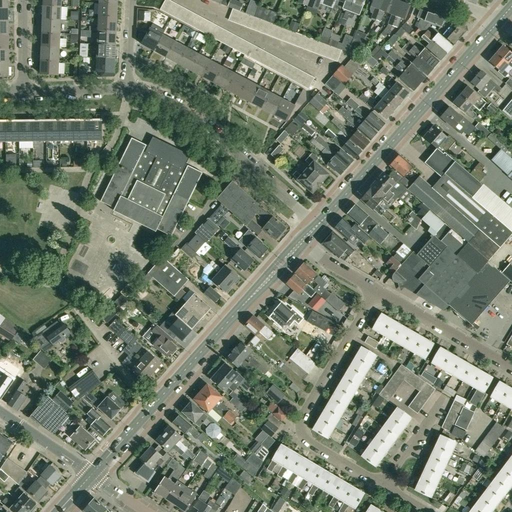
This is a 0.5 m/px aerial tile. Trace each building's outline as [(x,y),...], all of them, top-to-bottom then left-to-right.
[(168,0),(165,0),(160,9),(166,12),(171,2),(168,0)] [(239,11),(239,12),(242,4),(231,0),(230,0),(227,7),(233,9),(239,11)] [(314,8),(316,2),(317,0),(308,0),(307,5),(314,8)] [(344,2),(345,0),(335,0),(332,8),(331,11),(336,13),(339,5),(342,6),(343,2),(344,2)] [(345,0),(344,2),(345,3),(343,10),(346,11),(343,18),(347,20),(348,17),(354,0),(345,0)] [(358,16),(361,9),(364,0),(354,0),(348,17),(352,18),(354,14),(358,16)] [(376,20),(383,0),(373,0),(371,7),(375,8),(371,18),(376,20)] [(387,13),(392,0),(383,0),(376,20),(380,21),(384,12),(387,13)] [(392,26),(401,2),(395,0),(392,0),(387,13),(391,15),(388,24),(392,26)] [(171,2),(166,12),(171,15),(176,4),(171,2)] [(401,2),(392,26),(396,27),(400,18),(404,19),(410,5),(401,2)] [(117,18),(118,4),(99,3),(99,17),(117,18)] [(176,4),(171,15),(176,17),(181,7),(176,4)] [(61,20),(62,6),(43,5),(43,19),(61,20)] [(267,22),(273,24),(277,13),(258,6),(256,10),(254,17),(256,18),(262,20),(267,22)] [(0,21),(9,21),(8,8),(0,7),(0,21)] [(181,7),(176,17),(181,20),(186,10),(181,7)] [(247,7),(245,14),(250,16),(254,17),(256,10),(247,7)] [(233,9),(229,21),(234,23),(239,11),(233,9)] [(445,19),(420,9),(417,17),(442,27),(445,19)] [(186,10),(181,20),(186,23),(192,13),(186,10)] [(239,11),(234,23),(240,25),(244,14),(239,12),(239,11)] [(192,13),(186,23),(191,26),(197,15),(192,13)] [(244,14),(240,25),(246,27),(250,16),(245,14),(244,14)] [(197,15),(191,26),(196,28),(202,18),(197,15)] [(250,16),(246,27),(252,29),(256,18),(254,17),(250,16)] [(116,31),(117,18),(99,17),(98,30),(116,31)] [(202,18),(196,28),(201,31),(207,21),(202,18)] [(256,18),(252,29),(257,31),(262,20),(256,18)] [(66,20),(61,20),(43,19),(42,32),(60,33),(61,22),(66,23),(66,20)] [(262,20),(257,31),(263,33),(267,22),(262,20)] [(0,35),(9,35),(9,21),(0,21),(0,35)] [(207,21),(201,31),(206,34),(212,24),(207,21)] [(290,21),(287,30),(290,31),(296,33),(299,24),(290,21)] [(267,22),(263,33),(269,36),(273,24),(267,22)] [(466,27),(454,22),(443,35),(454,45),(467,30),(466,27)] [(405,23),(402,27),(409,33),(413,29),(405,23)] [(163,35),(165,30),(153,24),(142,44),(154,51),(163,35)] [(212,24),(206,34),(211,37),(217,26),(212,24)] [(273,24),(269,36),(274,38),(279,27),(273,24)] [(217,26),(211,37),(217,39),(222,29),(217,26)] [(279,27),(274,38),(280,40),(284,29),(279,27)] [(381,34),(385,36),(391,29),(387,27),(381,34)] [(395,34),(400,39),(406,32),(401,27),(395,34)] [(222,29),(217,39),(222,42),(227,32),(222,29)] [(284,29),(280,40),(286,42),(290,31),(287,30),(284,29)] [(116,45),(116,31),(98,30),(97,44),(116,45)] [(290,31),(286,42),(292,44),(296,33),(290,31)] [(354,39),(350,50),(354,52),(356,52),(364,38),(365,37),(366,35),(357,31),(354,39)] [(453,46),(445,40),(438,33),(435,37),(427,31),(424,34),(446,53),(453,46)] [(60,47),(60,33),(42,32),(41,46),(60,47)] [(227,32),(222,42),(227,45),(232,34),(227,32)] [(296,33),(292,44),(297,46),(302,35),(296,33)] [(232,34),(227,45),(232,48),(237,37),(232,34)] [(393,46),(400,39),(395,34),(388,42),(393,46)] [(440,60),(446,53),(424,34),(422,37),(429,43),(426,47),(440,60)] [(0,48),(9,49),(9,35),(0,35),(0,48)] [(166,57),(175,41),(163,35),(154,51),(166,57)] [(302,35),(297,46),(303,49),(307,37),(302,35)] [(321,35),(319,42),(324,44),(328,45),(330,39),(321,35)] [(338,42),(336,48),(341,50),(342,50),(348,52),(349,52),(349,53),(350,50),(354,39),(346,36),(344,44),(338,42)] [(237,37),(232,48),(237,50),(243,40),(237,37)] [(307,37),(303,49),(309,51),(313,40),(307,37)] [(350,50),(349,53),(350,59),(353,58),(360,56),(369,41),(364,38),(356,52),(354,52),(350,50)] [(336,48),(338,42),(330,39),(328,45),(330,46),(336,48)] [(243,40),(237,50),(242,53),(248,43),(243,40)] [(313,40),(309,51),(314,53),(319,42),(313,40)] [(178,64),(187,47),(175,41),(166,57),(178,64)] [(439,61),(432,55),(424,49),(421,52),(414,46),(409,41),(406,44),(433,69),(439,61)] [(319,42),(314,53),(320,55),(324,44),(319,42)] [(248,43),(242,53),(247,56),(253,45),(248,43)] [(115,58),(116,45),(97,44),(97,58),(115,58)] [(224,47),(222,50),(228,53),(229,49),(231,47),(225,44),(224,47)] [(324,44),(320,55),(326,57),(330,46),(328,45),(324,44)] [(427,75),(433,69),(406,44),(402,49),(415,60),(412,62),(427,75)] [(253,45),(247,56),(252,58),(258,48),(253,45)] [(59,60),(60,47),(41,46),(41,60),(59,60)] [(330,46),(326,57),(331,59),(336,48),(330,46)] [(508,64),(511,67),(511,53),(503,46),(501,49),(499,48),(496,51),(497,53),(496,54),(508,64)] [(190,70),(199,54),(187,47),(178,64),(190,70)] [(377,47),(371,55),(373,57),(380,50),(377,47)] [(0,62),(9,62),(9,49),(0,48),(0,62)] [(258,48),(252,58),(257,61),(263,51),(258,48)] [(336,48),(331,59),(337,61),(341,50),(336,48)] [(263,51),(257,61),(262,64),(268,54),(263,51)] [(426,77),(418,70),(411,64),(409,66),(391,51),(387,55),(388,56),(419,84),(426,77)] [(202,76),(211,60),(199,54),(190,70),(202,76)] [(268,54),(262,64),(268,67),(273,56),(268,54)] [(503,69),(508,64),(496,54),(490,62),(499,70),(498,72),(505,78),(508,74),(503,69)] [(273,56),(268,67),(273,69),(278,59),(273,56)] [(377,68),(379,65),(369,56),(360,59),(372,69),(374,66),(377,68)] [(414,90),(419,84),(388,56),(385,59),(402,74),(399,77),(414,90)] [(115,72),(115,58),(97,58),(96,71),(115,72)] [(278,59),(273,69),(278,72),(283,62),(278,59)] [(344,67),(353,74),(360,66),(353,59),(351,60),(344,67)] [(58,74),(59,60),(41,60),(40,74),(58,74)] [(214,83),(223,67),(211,60),(202,76),(214,83)] [(9,62),(0,62),(0,76),(9,76),(9,62)] [(283,62),(278,72),(283,75),(288,65),(283,62)] [(288,65),(283,75),(288,78),(294,67),(288,65)] [(344,84),(352,74),(344,67),(342,65),(333,75),(341,82),(344,84)] [(226,89),(235,73),(223,67),(214,83),(226,89)] [(294,67),(288,78),(293,80),(299,70),(294,67)] [(390,72),(384,67),(381,71),(387,76),(390,72)] [(299,70),(293,80),(298,83),(304,73),(299,70)] [(481,71),(471,82),(479,89),(480,90),(478,92),(484,98),(493,88),(498,92),(501,89),(488,78),(489,77),(481,71)] [(238,96),(247,80),(235,73),(226,89),(238,96)] [(304,73),(298,83),(303,86),(309,75),(304,73)] [(309,75),(303,86),(308,89),(314,78),(309,75)] [(333,92),(341,83),(333,75),(325,84),(333,92)] [(390,91),(380,83),(374,78),(370,82),(386,96),(382,100),(394,110),(401,102),(390,91)] [(409,93),(401,86),(397,83),(391,78),(388,81),(394,86),(390,91),(401,102),(409,93)] [(250,102),(259,86),(247,80),(238,96),(250,102)] [(262,109),(271,93),(259,86),(250,102),(262,109)] [(486,102),(475,93),(468,86),(461,94),(473,105),(479,111),(486,102)] [(274,115),(283,99),(271,93),(262,109),(274,115)] [(316,94),(309,102),(320,112),(327,103),(316,94)] [(359,98),(365,103),(368,100),(362,94),(359,98)] [(469,109),(473,105),(461,94),(453,103),(471,118),(473,119),(476,115),(469,109)] [(394,110),(382,100),(378,96),(374,100),(375,100),(371,105),(386,118),(394,110)] [(368,116),(358,107),(359,106),(350,98),(346,103),(378,131),(385,123),(372,112),(368,116)] [(283,99),(274,115),(286,122),(295,106),(283,99)] [(495,116),(500,111),(490,103),(486,108),(495,116)] [(510,117),(511,115),(511,111),(506,106),(503,111),(510,117)] [(462,118),(457,114),(449,107),(441,117),(454,128),(460,133),(462,131),(468,136),(476,127),(463,117),(462,118)] [(361,125),(350,116),(351,115),(344,108),(339,113),(370,140),(377,132),(364,121),(361,125)] [(308,118),(301,111),(295,117),(303,124),(308,118)] [(295,117),(293,121),(300,127),(303,124),(295,117)] [(353,135),(342,125),(334,118),(331,122),(362,149),(369,142),(357,131),(353,135)] [(33,141),(47,141),(46,122),(33,123),(33,141)] [(47,141),(60,141),(60,122),(46,122),(47,141)] [(60,141),(74,140),(74,122),(60,122),(60,141)] [(74,140),(88,140),(87,122),(74,122),(74,140)] [(87,122),(88,140),(101,140),(101,122),(87,122)] [(293,136),(299,129),(291,122),(285,129),(293,136)] [(511,150),(479,122),(475,126),(510,156),(511,153),(511,150)] [(6,141),(19,141),(19,123),(5,123),(6,141)] [(19,141),(33,141),(33,123),(19,123),(19,141)] [(434,125),(423,137),(437,148),(424,162),(442,177),(445,173),(511,231),(511,209),(480,182),(486,175),(481,171),(485,166),(480,162),(470,174),(445,153),(447,150),(456,140),(449,135),(447,137),(434,125)] [(346,144),(336,136),(329,129),(326,133),(347,151),(354,158),(361,151),(349,140),(346,144)] [(285,131),(276,140),(281,144),(289,135),(285,131)] [(153,137),(148,147),(146,146),(146,145),(132,138),(118,165),(101,201),(115,208),(114,210),(156,231),(157,229),(171,236),(189,200),(202,173),(188,165),(188,166),(186,165),(191,155),(153,137)] [(337,153),(328,145),(319,137),(316,140),(346,167),(353,160),(341,149),(337,153)] [(346,167),(316,140),(314,139),(311,142),(331,160),(328,164),(340,174),(346,167)] [(279,145),(271,154),(275,158),(283,149),(279,145)] [(511,158),(502,150),(492,161),(511,179),(511,158)] [(306,171),(320,183),(328,174),(315,163),(318,159),(312,153),(305,161),(311,165),(306,171)] [(16,167),(16,155),(6,155),(6,168),(16,167)] [(399,155),(390,166),(398,173),(394,177),(406,188),(408,190),(412,185),(403,177),(413,167),(399,155)] [(218,171),(221,167),(215,162),(211,165),(218,171)] [(313,192),(320,183),(306,171),(301,176),(296,171),(293,175),(313,192)] [(392,175),(390,177),(384,172),(378,180),(397,197),(406,188),(394,177),(392,175)] [(412,185),(408,190),(409,190),(453,228),(452,229),(467,243),(488,261),(511,233),(511,231),(445,173),(442,177),(432,188),(419,176),(412,185)] [(398,198),(397,197),(378,180),(369,189),(381,199),(383,202),(384,201),(389,207),(394,202),(395,202),(398,198)] [(262,207),(232,181),(216,199),(222,203),(229,210),(246,225),(256,214),(256,213),(262,207)] [(387,209),(389,207),(384,201),(383,202),(381,199),(369,189),(361,199),(373,210),(374,210),(381,216),(382,215),(389,222),(389,221),(390,222),(395,217),(387,209)] [(224,215),(229,210),(222,203),(208,218),(217,226),(226,217),(224,215)] [(369,235),(380,245),(388,235),(377,225),(378,224),(356,205),(347,214),(359,225),(358,226),(368,235),(369,235)] [(413,251),(393,274),(392,277),(392,279),(394,282),(396,283),(399,283),(402,282),(404,288),(416,295),(424,285),(448,306),(449,305),(471,325),(510,281),(488,261),(467,243),(452,229),(451,230),(424,206),(416,215),(421,219),(430,227),(428,231),(434,236),(441,242),(441,241),(447,247),(430,267),(427,264),(428,264),(417,255),(413,251)] [(286,228),(273,217),(262,207),(256,213),(256,214),(267,223),(262,228),(270,235),(271,233),(277,238),(281,234),(282,234),(285,231),(285,229),(286,228)] [(416,230),(421,219),(416,215),(408,223),(416,230)] [(221,230),(217,226),(208,218),(195,233),(196,234),(207,243),(208,244),(221,230)] [(368,235),(358,226),(355,224),(353,227),(343,219),(335,228),(342,235),(347,239),(352,234),(364,244),(369,237),(368,236),(368,235)] [(267,248),(262,243),(263,242),(251,231),(241,242),(247,247),(259,258),(260,257),(262,257),(264,254),(264,252),(267,248)] [(322,244),(335,255),(336,255),(338,258),(345,261),(348,257),(357,265),(363,257),(334,231),(333,232),(332,231),(322,243),(322,244)] [(190,241),(187,244),(201,257),(206,252),(202,248),(207,243),(196,234),(190,241)] [(434,236),(417,255),(428,264),(427,264),(430,267),(447,247),(441,241),(441,242),(434,236)] [(237,245),(231,240),(229,238),(225,242),(233,249),(232,251),(236,254),(232,259),(233,260),(232,261),(236,264),(237,263),(244,270),(245,269),(246,270),(250,265),(249,264),(253,260),(246,254),(236,245),(237,245)] [(186,243),(181,249),(196,262),(197,261),(205,269),(209,264),(201,257),(187,244),(186,243)] [(400,263),(403,258),(397,253),(393,257),(400,263)] [(393,257),(392,256),(386,263),(391,267),(389,269),(393,273),(401,264),(400,263),(393,257)] [(189,280),(163,257),(140,283),(144,286),(152,277),(174,296),(189,280)] [(222,270),(216,264),(212,261),(209,264),(213,267),(213,268),(232,284),(238,277),(226,266),(222,270)] [(323,287),(327,283),(317,274),(304,263),(295,273),(307,284),(312,279),(318,284),(313,289),(316,292),(321,296),(326,290),(323,287)] [(225,292),(232,284),(213,268),(210,271),(216,276),(212,280),(217,285),(216,286),(218,288),(219,287),(225,292)] [(306,285),(301,281),(294,275),(287,283),(299,294),(303,290),(311,297),(316,292),(313,289),(307,284),(306,285)] [(120,293),(126,298),(133,290),(127,285),(120,293)] [(221,296),(214,290),(210,286),(204,293),(215,303),(221,296)] [(136,293),(140,297),(147,292),(143,287),(140,289),(136,293)] [(331,294),(326,290),(321,296),(325,300),(331,294)] [(211,308),(203,301),(195,293),(185,304),(201,318),(211,308)] [(325,300),(338,311),(344,304),(332,293),(331,294),(325,300)] [(318,294),(309,305),(317,311),(326,301),(318,294)] [(121,309),(129,301),(122,295),(114,303),(121,309)] [(295,311),(294,313),(281,302),(273,312),(269,317),(282,328),(286,323),(291,318),(298,324),(304,318),(295,311)] [(114,303),(100,316),(107,323),(120,309),(114,303)] [(147,303),(140,310),(149,318),(156,311),(147,303)] [(192,329),(201,318),(185,304),(176,315),(180,319),(192,329)] [(336,337),(341,328),(342,326),(313,311),(306,321),(336,337)] [(180,319),(176,315),(173,313),(169,318),(175,324),(170,329),(182,340),(191,331),(179,320),(180,319)] [(386,329),(391,319),(381,314),(373,329),(383,335),(386,329)] [(274,333),(261,322),(253,315),(244,325),(256,335),(259,332),(268,339),(274,333)] [(6,318),(1,325),(15,335),(19,330),(6,318)] [(116,319),(108,328),(112,331),(120,323),(116,319)] [(393,341),(402,326),(391,319),(386,329),(383,335),(387,337),(393,341)] [(167,357),(170,353),(172,355),(177,349),(176,348),(176,347),(170,342),(173,339),(154,322),(151,325),(153,327),(144,336),(155,346),(167,357)] [(71,333),(64,323),(49,334),(46,329),(31,340),(40,349),(51,341),(54,345),(59,341),(60,343),(62,343),(65,341),(65,339),(64,337),(71,333)] [(120,323),(112,331),(116,335),(123,326),(120,323)] [(123,326),(116,335),(120,338),(127,330),(123,326)] [(404,347),(412,332),(402,326),(393,341),(404,347)] [(127,330),(120,338),(124,342),(131,333),(127,330)] [(414,353),(423,338),(412,332),(404,347),(414,353)] [(13,340),(20,345),(24,338),(17,333),(13,340)] [(128,345),(123,351),(132,359),(135,356),(130,351),(134,346),(130,343),(135,337),(131,333),(124,342),(128,345)] [(375,349),(379,343),(368,336),(365,342),(375,349)] [(423,338),(414,353),(425,359),(433,344),(423,338)] [(252,351),(249,348),(241,341),(241,342),(239,342),(237,344),(237,346),(234,350),(254,367),(265,377),(269,372),(263,367),(257,362),(257,361),(250,355),(252,351)] [(376,355),(370,352),(362,347),(356,357),(370,366),(376,355)] [(442,368),(451,354),(440,348),(432,362),(442,368)] [(290,358),(309,374),(317,365),(298,349),(290,358)] [(254,367),(234,350),(231,353),(230,353),(228,355),(228,357),(227,357),(235,364),(238,367),(241,364),(250,372),(254,367)] [(45,354),(41,351),(34,359),(37,362),(45,354)] [(140,360),(154,372),(161,363),(148,352),(140,360)] [(453,374),(461,360),(451,354),(442,368),(453,374)] [(364,376),(370,366),(356,357),(349,368),(364,376)] [(144,383),(154,372),(140,360),(133,369),(140,375),(137,378),(144,383)] [(463,380),(471,366),(461,360),(453,374),(463,380)] [(249,384),(233,370),(226,363),(219,371),(232,383),(232,382),(237,387),(241,383),(246,387),(249,384)] [(407,364),(405,367),(410,371),(414,366),(408,363),(407,364)] [(401,364),(398,369),(407,376),(410,371),(405,367),(401,364)] [(473,386),(482,372),(471,366),(463,380),(473,386)] [(358,386),(364,376),(349,368),(343,378),(358,386)] [(404,380),(407,376),(398,369),(395,374),(404,380)] [(84,397),(93,406),(97,410),(99,408),(104,413),(112,419),(121,409),(126,403),(119,397),(114,403),(107,397),(102,403),(90,392),(102,383),(93,370),(68,388),(77,400),(78,401),(84,397)] [(232,382),(232,383),(219,371),(212,379),(234,399),(235,399),(238,396),(233,392),(237,387),(232,382)] [(410,371),(407,376),(404,380),(409,384),(415,375),(410,371)] [(484,393),(487,387),(492,378),(482,372),(473,386),(476,388),(469,401),(473,404),(477,406),(484,393)] [(0,398),(1,399),(6,390),(16,377),(10,373),(7,377),(2,374),(0,376),(0,398)] [(395,374),(391,379),(400,386),(404,380),(395,374)] [(415,375),(409,384),(414,388),(421,379),(415,375)] [(352,397),(358,386),(343,378),(337,388),(352,397)] [(433,384),(439,388),(443,382),(437,378),(433,384)] [(18,410),(24,402),(27,398),(19,393),(26,383),(21,379),(14,389),(16,391),(7,403),(18,410)] [(391,379),(387,384),(396,391),(400,386),(391,379)] [(421,379),(414,388),(419,392),(422,387),(426,383),(421,379)] [(501,403),(510,388),(499,382),(491,397),(501,403)] [(301,389),(293,383),(290,387),(297,393),(301,389)] [(426,383),(422,387),(431,394),(435,389),(426,383)] [(222,397),(215,391),(207,384),(200,392),(234,421),(237,417),(219,401),(222,397)] [(285,394),(274,384),(266,393),(277,403),(285,394)] [(387,384),(383,390),(392,396),(396,391),(387,384)] [(422,387),(419,392),(428,399),(431,394),(422,387)] [(452,395),(454,396),(456,393),(456,392),(447,387),(445,391),(452,395)] [(346,407),(352,397),(337,388),(331,399),(346,407)] [(511,408),(511,389),(510,388),(501,403),(511,408)] [(383,390),(379,395),(388,402),(392,396),(383,390)] [(73,403),(60,391),(53,399),(66,411),(73,403)] [(231,424),(234,421),(200,392),(194,399),(209,412),(212,408),(231,424)] [(419,392),(415,397),(424,404),(428,399),(419,392)] [(30,416),(41,426),(54,435),(70,416),(48,395),(30,416)] [(454,401),(464,405),(467,399),(457,395),(454,401)] [(78,401),(77,400),(73,404),(85,415),(93,406),(84,397),(78,401)] [(415,397),(412,402),(420,408),(424,404),(415,397)] [(340,417),(346,407),(331,399),(325,409),(340,417)] [(454,401),(451,406),(461,411),(463,408),(464,405),(454,401)] [(203,412),(199,409),(191,402),(183,412),(195,422),(199,426),(203,422),(209,427),(207,429),(207,432),(212,436),(215,436),(220,431),(219,428),(218,427),(220,424),(204,411),(203,412)] [(412,402),(408,407),(417,413),(420,408),(412,402)] [(281,421),(286,416),(274,406),(270,411),(281,421)] [(358,415),(361,416),(361,417),(365,410),(360,406),(355,413),(357,414),(358,415)] [(451,406),(449,412),(459,416),(461,411),(451,406)] [(390,417),(404,427),(411,418),(398,408),(390,417)] [(456,421),(455,425),(466,430),(474,413),(469,411),(463,408),(461,411),(459,416),(456,421)] [(110,427),(103,420),(100,417),(101,416),(93,409),(88,414),(95,421),(91,426),(102,436),(110,427)] [(334,428),(340,417),(325,409),(319,419),(334,428)] [(449,412),(446,417),(456,421),(459,416),(449,412)] [(253,422),(268,435),(270,437),(278,428),(277,428),(281,423),(270,414),(266,419),(268,421),(263,426),(255,420),(253,422)] [(197,439),(201,434),(179,415),(173,423),(185,433),(187,431),(197,439)] [(397,437),(404,427),(390,417),(383,427),(397,437)] [(446,417),(444,422),(454,427),(455,425),(456,421),(446,417)] [(328,438),(334,428),(319,419),(313,430),(328,438)] [(94,439),(86,433),(81,428),(82,426),(76,420),(71,426),(77,431),(72,436),(86,448),(94,439)] [(444,422),(441,428),(452,433),(455,427),(454,427),(444,422)] [(496,422),(493,427),(502,434),(505,429),(496,422)] [(182,436),(177,433),(170,426),(163,433),(192,459),(195,456),(178,440),(182,436)] [(390,447),(397,437),(383,427),(376,437),(390,447)] [(455,427),(452,433),(451,434),(462,439),(465,432),(455,427)] [(502,434),(493,427),(489,432),(498,439),(502,434)] [(354,435),(360,439),(364,433),(358,429),(354,435)] [(498,439),(489,432),(485,437),(494,443),(498,439)] [(189,463),(192,459),(163,433),(157,441),(164,447),(170,453),(174,449),(189,463)] [(261,444),(267,450),(275,441),(270,437),(268,435),(261,444)] [(435,447),(451,454),(456,443),(440,436),(435,447)] [(7,439),(4,437),(0,443),(0,453),(4,456),(13,443),(12,442),(12,440),(9,438),(7,439)] [(383,457),(390,447),(376,437),(369,446),(383,457)] [(485,437),(482,441),(491,448),(494,443),(485,437)] [(358,441),(352,438),(351,440),(349,443),(355,447),(358,441)] [(491,448),(482,441),(478,446),(487,453),(491,448)] [(267,453),(267,450),(259,443),(251,451),(253,453),(255,455),(262,462),(267,453)] [(169,464),(172,459),(173,458),(159,445),(155,450),(151,446),(146,453),(144,451),(139,457),(141,458),(140,459),(145,463),(144,464),(143,463),(134,473),(148,483),(156,472),(154,471),(159,465),(164,470),(169,464)] [(283,465),(292,451),(281,445),(267,469),(271,472),(275,465),(276,466),(281,469),(283,465)] [(376,466),(383,457),(369,446),(362,456),(376,466)] [(487,453),(478,446),(475,451),(484,458),(487,453)] [(446,465),(451,454),(435,447),(430,457),(446,465)] [(200,451),(193,461),(201,466),(207,457),(200,451)] [(293,471),(302,457),(292,451),(283,465),(281,469),(277,475),(282,478),(285,471),(286,472),(288,468),(293,471)] [(253,478),(262,462),(255,455),(253,453),(244,463),(237,457),(234,461),(253,478)] [(477,463),(480,457),(476,455),(475,455),(472,460),(474,462),(477,463)] [(303,478),(312,463),(302,457),(293,471),(287,481),(292,484),(296,477),(296,478),(298,474),(303,478)] [(441,475),(446,465),(430,457),(425,468),(441,475)] [(484,457),(478,464),(482,467),(488,460),(484,457)] [(7,459),(0,469),(5,473),(12,462),(7,459)] [(175,468),(178,464),(172,459),(169,464),(175,468)] [(511,477),(511,462),(509,460),(502,470),(511,477)] [(12,462),(5,473),(9,476),(9,477),(17,466),(12,462)] [(61,475),(50,465),(47,463),(42,469),(45,471),(42,475),(44,477),(42,480),(48,486),(51,483),(53,485),(61,475)] [(210,481),(219,468),(212,463),(203,476),(210,481)] [(314,484),(322,469),(312,463),(303,478),(298,487),(302,490),(306,483),(306,484),(308,481),(314,484)] [(177,480),(182,473),(185,469),(178,464),(175,468),(168,479),(165,477),(156,491),(157,492),(157,494),(159,496),(161,495),(166,498),(175,484),(177,480)] [(470,468),(471,466),(464,464),(461,471),(467,473),(470,468)] [(17,466),(9,477),(10,477),(14,481),(22,469),(17,466)] [(436,486),(441,475),(425,468),(420,479),(436,486)] [(0,476),(5,481),(9,476),(5,473),(0,469),(0,476)] [(22,469),(14,481),(19,485),(27,472),(22,469)] [(324,490),(333,475),(322,469),(314,484),(308,493),(312,496),(316,490),(317,490),(319,487),(324,490)] [(266,472),(262,470),(257,478),(262,480),(266,472)] [(508,490),(511,484),(511,477),(502,470),(495,479),(508,490)] [(334,496),(343,481),(333,475),(324,490),(318,499),(323,502),(326,496),(327,496),(329,493),(334,496)] [(457,482),(462,485),(465,479),(459,476),(457,482)] [(241,485),(232,477),(224,489),(235,496),(241,485)] [(431,497),(436,486),(420,479),(415,490),(431,497)] [(501,499),(508,490),(495,479),(487,489),(501,499)] [(45,489),(48,486),(42,480),(39,483),(36,481),(33,484),(30,481),(25,488),(39,500),(47,491),(45,489)] [(187,487),(183,484),(177,480),(175,484),(166,498),(175,504),(187,487)] [(344,502),(353,487),(343,481),(334,496),(328,505),(333,508),(337,502),(339,499),(344,502)] [(187,487),(175,504),(186,511),(195,497),(197,494),(187,487)] [(287,498),(292,491),(284,487),(282,490),(280,494),(287,498)] [(355,508),(359,502),(364,493),(353,487),(344,502),(339,511),(344,511),(347,508),(349,505),(355,508)] [(33,507),(36,503),(19,488),(15,491),(21,496),(18,500),(30,511),(31,511),(35,508),(33,507)] [(494,509),(501,499),(487,489),(480,498),(494,509)] [(463,499),(467,494),(463,490),(459,495),(463,499)] [(210,500),(207,505),(204,503),(210,495),(204,491),(194,506),(199,509),(196,511),(208,511),(215,503),(210,500)] [(30,511),(18,500),(13,496),(9,499),(7,497),(3,502),(14,511),(30,511)] [(463,499),(459,496),(454,502),(458,506),(463,499)] [(95,498),(84,510),(85,511),(109,511),(106,509),(106,508),(95,498)] [(310,501),(305,498),(302,504),(306,507),(310,501)] [(478,511),(491,511),(494,509),(480,498),(473,508),(478,511)] [(219,506),(215,503),(208,511),(216,511),(219,506)]
